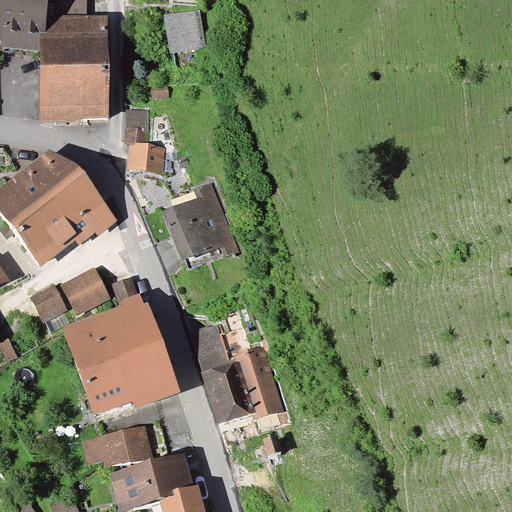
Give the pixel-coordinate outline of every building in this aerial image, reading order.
[(44,0),(0,0),(0,37),(7,39),(6,44),(40,48),(44,0)] [(44,121),(108,121),(108,18),(88,18),(87,0),(56,0),(56,17),(50,17),(50,37),(43,37),(44,121)] [(204,47),(199,12),(169,17),(174,51),(204,47)] [(110,223),(52,151),(0,192),(0,207),(44,262),(76,237),(80,242),(97,228),(100,232),(110,223)] [(195,204),(167,216),(184,259),(234,239),(211,183),(190,192),(195,204)] [(108,296),(95,270),(65,284),(78,310),(108,296)] [(65,307),(55,287),(35,298),(46,317),(65,307)] [(143,306),(70,332),(100,414),(135,401),(138,407),(174,394),(143,306)] [(209,375),(206,376),(221,424),(254,414),(255,419),(283,410),(264,349),(230,360),(218,325),(195,332),(209,375)] [(146,428),(86,442),(91,461),(107,457),(111,470),(154,460),(146,428)] [(166,511),(203,511),(198,492),(194,493),(184,458),(114,478),(123,511),(164,501),(166,511)]
